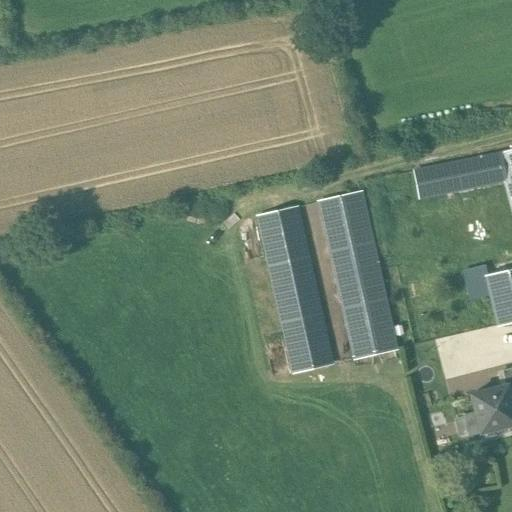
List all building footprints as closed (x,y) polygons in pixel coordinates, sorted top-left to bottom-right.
[(511,152),(501,154),(507,180),(505,181),(511,206),(511,152)] [(501,154),(414,172),(419,198),(505,181),(507,180),(501,154)] [(395,350),(359,193),(320,203),(355,359),(395,350)] [(331,364),(297,208),(258,217),(293,373),(331,364)] [(484,268),(463,273),(470,300),(490,295),(486,277),(484,268)] [(511,270),(486,277),(490,295),(498,326),(511,322),(511,270)] [(511,368),(502,371),(506,385),(507,385),(511,399),(511,368)] [(506,385),(470,394),(475,413),(464,416),(468,434),(479,431),(480,433),(483,432),(484,436),(497,433),(496,429),(511,424),(511,404),(511,399),(507,385),(506,385)]
